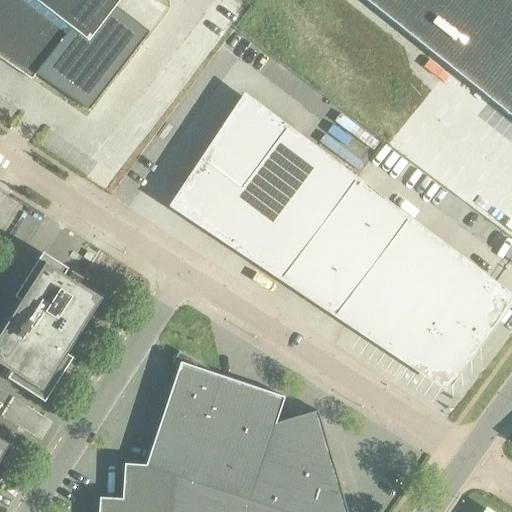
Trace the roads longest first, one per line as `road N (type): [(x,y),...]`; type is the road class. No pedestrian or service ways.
road 1 (unclassified): [(465,457),(182,277)]
road 2 (unclassified): [(36,511),(182,277)]
road 3 (unclassified): [(182,277),(0,158)]
